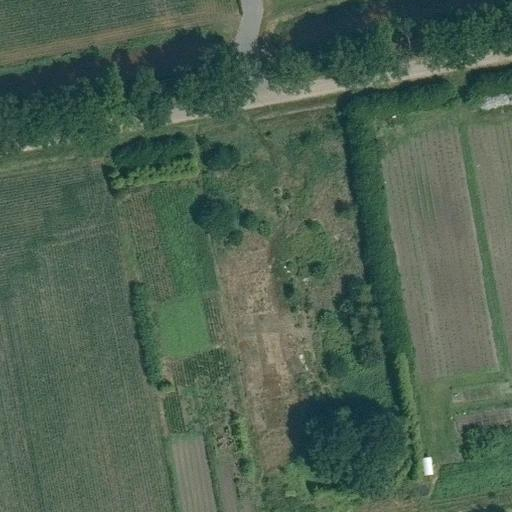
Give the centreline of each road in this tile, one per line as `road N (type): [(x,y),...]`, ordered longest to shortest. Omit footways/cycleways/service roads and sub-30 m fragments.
road 1 (unclassified): [(0,149),(511,51)]
road 2 (track): [(189,112),(266,511)]
